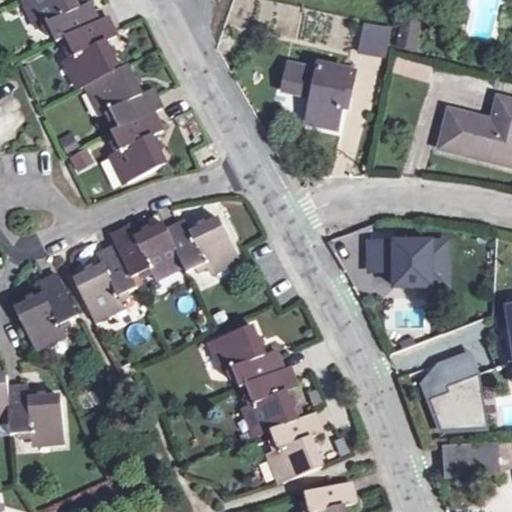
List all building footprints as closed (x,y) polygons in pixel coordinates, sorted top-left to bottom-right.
[(119,71),(113,58),(110,51),(105,42),(117,37),(114,30),(107,18),(98,22),(93,12),(89,4),(78,9),(74,1),(73,0),(26,0),(40,29),(43,27),(48,25),(53,34),(57,43),(66,39),(81,31),(90,49),(75,56),(70,59),(67,60),(81,90),(88,86),(103,116),(106,114),(111,112),(116,122),(120,129),(112,133),(117,142),(122,151),(117,154),(114,155),(129,185),(167,165),(160,152),(156,145),(152,137),(163,131),(160,125),(154,113),(162,109),(156,99),(152,90),(141,96),(137,87),(133,80),(126,67),(119,71)] [(48,25),(43,27),(48,37),(53,34),(48,25)] [(359,54),(385,59),(391,31),(365,26),(359,54)] [(65,49),(70,59),(75,56),(70,47),(65,49)] [(115,48),(110,51),(113,58),(118,55),(115,48)] [(392,73),(427,85),(432,70),(397,58),(392,73)] [(344,98),(349,99),(355,73),(321,66),(319,72),(290,66),(284,91),(314,98),(308,124),(337,130),(342,107),(344,98)] [(138,78),(133,80),(137,87),(142,85),(138,78)] [(486,121),(451,112),(441,149),(511,166),(511,102),(500,100),(494,123),(492,129),(485,127),(486,121)] [(111,112),(106,114),(111,124),(116,122),(111,112)] [(112,144),(117,154),(122,151),(117,142),(112,144)] [(162,142),(156,145),(160,152),(165,150),(162,142)] [(87,149),(69,158),(77,173),(95,165),(87,149)] [(207,226),(200,230),(192,234),(186,222),(178,226),(168,231),(165,225),(151,231),(144,235),(136,239),(131,228),(111,237),(116,247),(105,253),(99,256),(104,267),(96,271),(88,275),(75,281),(93,319),(123,305),(122,302),(120,297),(129,293),(138,289),(133,278),(140,275),(150,270),(152,275),(154,278),(182,264),(187,274),(196,269),(206,265),(208,270),(209,272),(239,258),(221,220),(207,226)] [(197,224),(200,230),(207,226),(205,221),(197,224)] [(142,229),(144,235),(151,231),(149,226),(142,229)] [(448,243),(370,244),(370,273),(395,272),(395,288),(432,288),(432,267),(448,267),(448,243)] [(198,274),(208,270),(206,265),(196,269),(198,274)] [(86,269),(88,275),(96,271),(93,266),(86,269)] [(143,279),(152,275),(150,270),(140,275),(143,279)] [(61,326),(71,322),(79,317),(59,276),(47,281),(40,285),(45,296),(37,300),(30,304),(16,310),(35,349),(65,334),(63,331),(61,326)] [(120,297),(122,302),(132,298),(129,293),(120,297)] [(27,299),(30,304),(37,300),(34,295),(27,299)] [(61,326),(63,331),(73,327),(71,322),(61,326)] [(292,409),(289,401),(295,399),(292,390),(298,388),(295,381),(290,368),(284,370),(279,360),(276,351),(264,356),(261,347),(258,340),(253,326),(213,342),(225,373),(228,371),(233,369),(248,363),(256,382),(247,386),(250,394),(254,404),(249,406),(246,407),(258,438),(271,432),(287,426),(294,444),(278,451),(273,453),(270,454),(282,484),(322,469),(316,455),(314,448),(310,439),(322,434),(314,414),(303,419),(298,406),(292,409)] [(264,338),(258,340),(261,347),(267,345),(264,338)] [(423,382),(430,401),(449,393),(447,388),(480,375),(471,352),(438,364),(423,382)] [(233,369),(228,371),(232,381),(237,379),(233,369)] [(442,432),(488,429),(480,375),(447,388),(449,393),(430,401),(442,432)] [(0,419),(10,419),(11,436),(21,436),(32,435),(32,441),(32,443),(65,441),(62,399),(47,400),(39,400),(30,401),(29,389),(20,389),(9,390),(8,377),(0,377),(0,419)] [(245,396),(249,406),(254,404),(250,394),(245,396)] [(295,399),(289,401),(292,409),(298,406),(295,399)] [(269,443),(273,453),(278,451),(274,441),(269,443)] [(511,442),(443,447),(445,479),(500,475),(500,469),(511,468),(511,442)] [(319,445),(314,448),(316,455),(322,453),(319,445)] [(345,511),(344,507),(356,504),(354,496),(351,483),(306,493),(308,503),(310,511),(345,511)]
